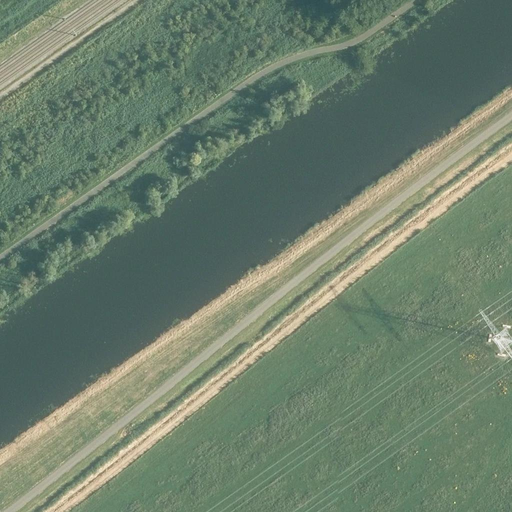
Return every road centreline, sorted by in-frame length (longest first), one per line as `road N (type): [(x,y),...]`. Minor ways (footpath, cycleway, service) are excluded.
road 1 (tertiary): [(10,511),(511,122)]
road 2 (track): [(0,98),(140,0)]
